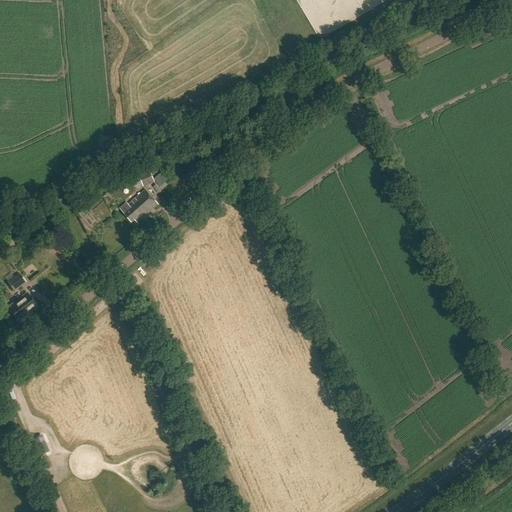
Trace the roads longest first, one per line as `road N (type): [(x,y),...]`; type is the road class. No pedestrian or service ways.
road 1 (unclassified): [(0,370),(317,103),(511,2)]
road 2 (track): [(448,0),(0,226)]
road 3 (primary): [(394,511),(511,423)]
